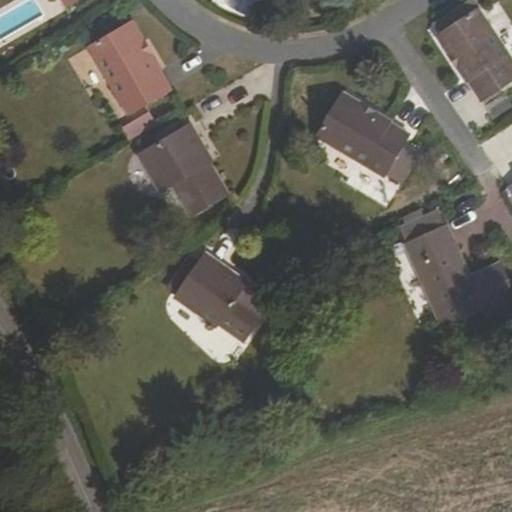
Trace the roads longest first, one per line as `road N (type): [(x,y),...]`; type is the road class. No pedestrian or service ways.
road 1 (residential): [(165,0),(228,42),(288,56),(358,36),(420,0)]
road 2 (unclassified): [(0,327),(91,511)]
